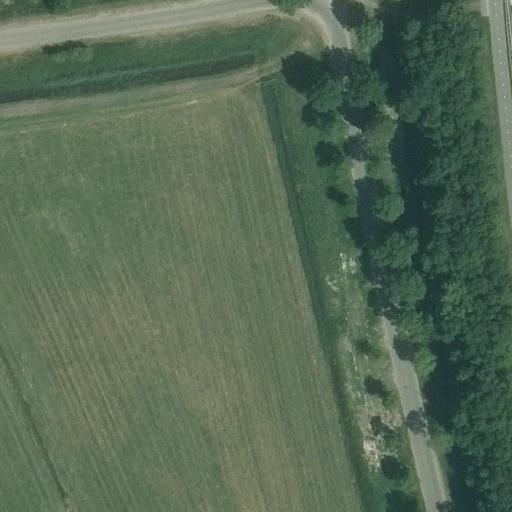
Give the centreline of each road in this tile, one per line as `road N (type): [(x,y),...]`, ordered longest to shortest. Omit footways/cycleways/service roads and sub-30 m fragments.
road 1 (unclassified): [(433,511),(329,0)]
road 2 (unclassified): [(266,0),(0,40)]
